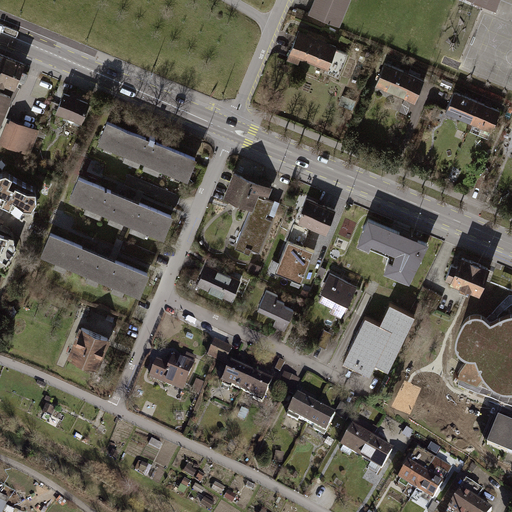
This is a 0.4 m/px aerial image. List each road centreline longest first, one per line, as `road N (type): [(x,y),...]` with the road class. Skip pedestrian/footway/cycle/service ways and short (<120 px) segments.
road 1 (primary): [(232,129),(511,244)]
road 2 (primary): [(0,33),(232,129)]
road 3 (residential): [(116,410),(323,511)]
road 4 (residential): [(164,296),(367,395)]
road 5 (residential): [(164,296),(232,129)]
road 6 (residential): [(232,129),(283,0)]
road 7 (residential): [(0,359),(116,410)]
road 8 (residential): [(116,410),(164,296)]
